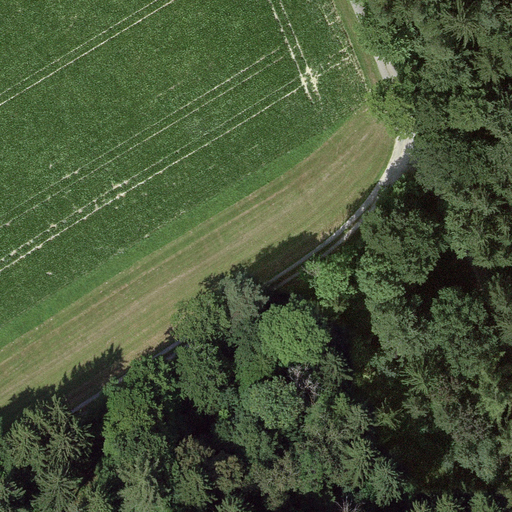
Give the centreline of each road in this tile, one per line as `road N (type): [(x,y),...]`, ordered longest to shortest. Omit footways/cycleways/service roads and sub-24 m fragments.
road 1 (track): [(410,128),(370,208),(326,245),(0,454)]
road 2 (track): [(354,0),(511,342)]
